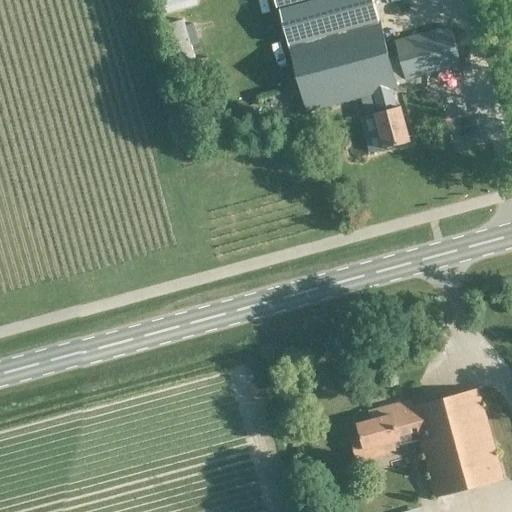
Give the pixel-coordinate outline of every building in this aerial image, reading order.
[(390,67),(378,20),(378,19),(373,0),(276,0),(288,43),(289,43),(306,110),(372,92),(377,112),(373,113),(383,148),(408,141),(399,106),(394,107),(389,88),(395,86),(394,80),(390,67)] [(400,65),(390,67),(394,80),(404,78),(405,80),(460,66),(452,36),(397,50),(400,65)] [(497,44),(491,45),(493,55),(500,53),(497,44)] [(277,51),(285,77),(294,74),(286,48),(277,51)] [(464,150),(480,147),(470,93),(454,96),(464,150)] [(242,107),(248,127),(264,123),(259,103),(242,107)] [(198,160),(197,170),(185,169),(184,185),(193,186),(194,179),(207,180),(209,161),(198,160)] [(286,173),(207,191),(209,200),(288,182),(286,173)] [(143,284),(151,268),(132,258),(124,274),(143,284)] [(294,282),(314,271),(307,259),(287,270),(294,282)] [(361,438),(351,441),(357,462),(395,452),(392,441),(399,439),(398,436),(417,430),(435,496),(501,478),(477,389),(411,407),(409,400),(368,411),(370,420),(358,424),(361,438)]
